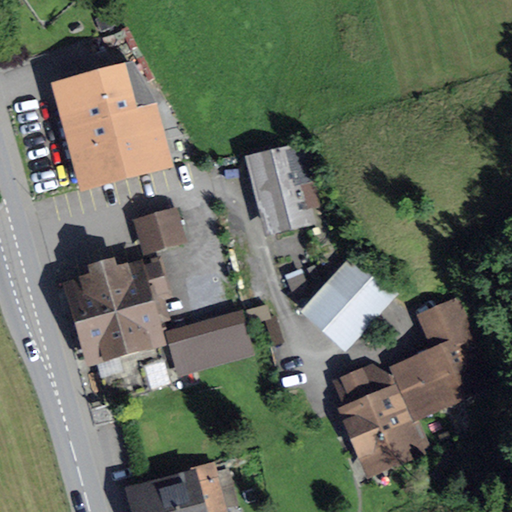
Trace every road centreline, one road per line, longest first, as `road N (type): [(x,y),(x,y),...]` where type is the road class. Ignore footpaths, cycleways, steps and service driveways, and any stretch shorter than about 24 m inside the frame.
road 1 (residential): [(13,225),(214,166),(238,171),(299,348)]
road 2 (secondary): [(13,225),(90,511)]
road 3 (unknown): [(71,443),(264,378)]
